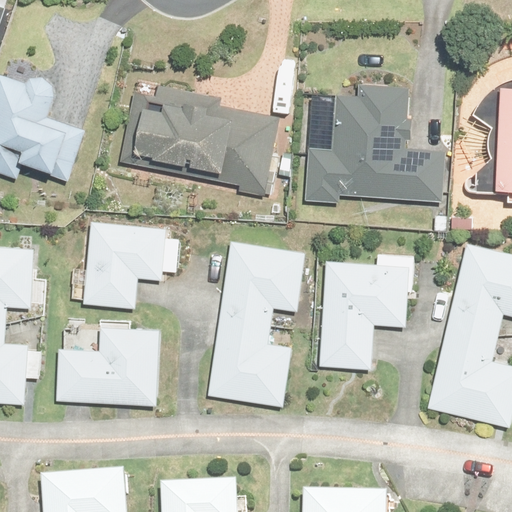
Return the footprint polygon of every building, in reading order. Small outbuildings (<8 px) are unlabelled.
[(499,106),(477,106),(474,210),(497,211),(497,213),(511,212),(511,70),(500,70),(499,106)] [(85,129),(43,115),(51,95),(0,75),(0,182),(15,188),(25,163),(68,178),(85,129)] [(256,142),(125,103),(102,181),(233,220),(256,142)] [(420,162),(393,160),(397,114),(303,107),(299,152),(285,151),(279,226),(414,238),(420,162)] [(106,330),(108,301),(140,302),(141,250),(112,249),(112,248),(61,244),(54,326),(106,330)] [(13,260),(0,259),(0,315),(14,316),(13,260)] [(264,369),(247,366),(253,327),(269,329),(279,271),(244,265),(244,266),(203,259),(178,416),(237,426),(238,425),(255,428),(264,369)] [(448,440),(449,439),(478,448),(496,394),(463,383),(476,335),(509,342),(511,329),(511,281),(456,275),(437,270),(395,426),(448,440)] [(380,287),(353,286),(353,285),(297,282),(290,390),(346,394),(349,345),(379,346),(380,287)] [(74,367),(27,363),(22,427),(72,431),(72,426),(131,431),(138,351),(75,346),(74,367)] [(54,489),(54,491),(14,492),(14,511),(99,511),(99,488),(54,489)] [(185,502),(132,504),(132,511),(213,511),(213,500),(185,502)]
